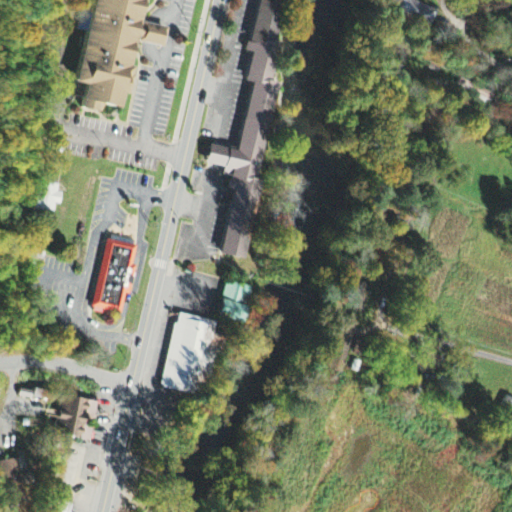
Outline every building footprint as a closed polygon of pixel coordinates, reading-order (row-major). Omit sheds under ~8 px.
[(94,0),(72,83),(84,87),(79,109),(94,112),(97,104),(116,110),(120,96),(125,98),(129,77),(128,76),(130,69),(127,67),(134,38),(138,39),(137,43),(162,50),(166,29),(142,24),(141,28),(138,26),(143,0),(94,0)] [(242,255),(219,250),(233,186),(224,184),(226,172),(219,170),(221,162),(205,159),(208,141),(237,148),(251,79),(243,78),(249,47),(244,46),(253,0),(277,0),(269,38),(276,40),(268,77),(274,79),(253,177),(258,178),(242,255)] [(393,0),(415,0),(436,11),(427,28),(390,7),(393,0)] [(363,235),(357,261),(379,266),(385,240),(363,235)] [(109,237),(94,305),(120,311),(135,243),(109,237)] [(372,280),(363,309),(350,305),(354,289),(345,286),(349,273),(372,280)] [(239,324),(249,289),(225,282),(215,317),(239,324)] [(189,396),(191,382),(207,385),(216,337),(212,337),(214,323),(174,315),(161,391),(189,396)] [(353,325),(343,363),(328,359),(338,321),(353,325)] [(372,334),(369,344),(379,348),(383,337),(372,334)] [(511,396),(504,393),(490,421),(506,429),(511,416),(511,396)] [(441,406),(474,421),(477,414),(444,399),(441,406)] [(31,485),(28,474),(19,476),(15,459),(0,462),(0,477),(8,508),(26,504),(22,487),(31,485)] [(54,511),(70,511),(72,503),(57,500),(54,511)]
